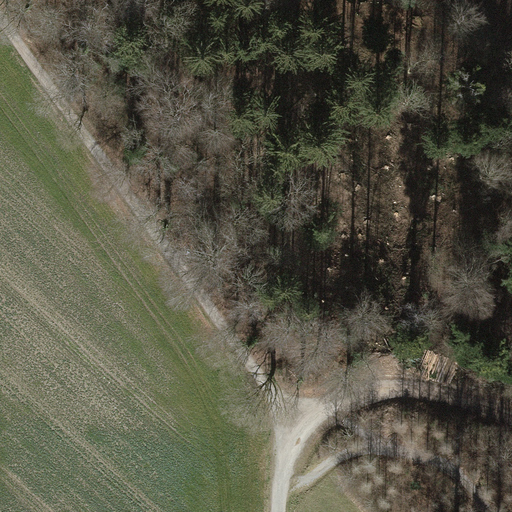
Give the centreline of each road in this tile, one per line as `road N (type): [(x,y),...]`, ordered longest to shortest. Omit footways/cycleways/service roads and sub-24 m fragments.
road 1 (track): [(275,392),(0,10)]
road 2 (track): [(278,511),(292,436),(322,407),(404,389),(511,418)]
